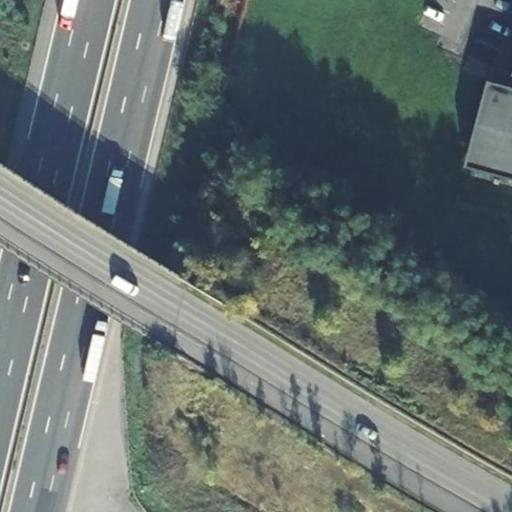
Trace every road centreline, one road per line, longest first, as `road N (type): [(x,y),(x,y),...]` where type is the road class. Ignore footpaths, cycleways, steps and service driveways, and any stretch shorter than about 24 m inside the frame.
road 1 (tertiary): [(511,504),(0,192)]
road 2 (motorway): [(35,511),(157,0)]
road 3 (motorway): [(90,0),(0,379)]
